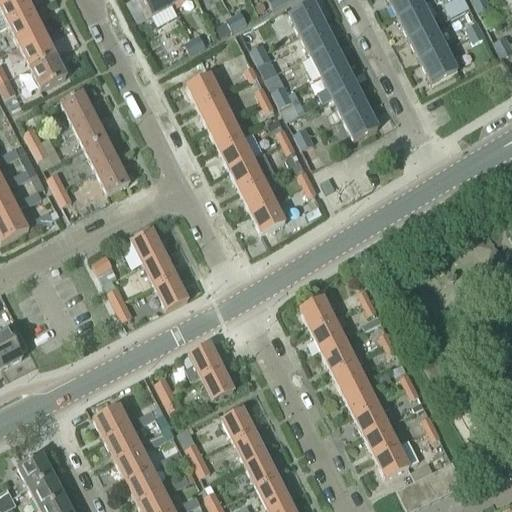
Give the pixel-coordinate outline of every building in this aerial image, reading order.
[(0,23),(5,33),(30,20),(20,0),(15,0),(0,7),(0,23)] [(137,0),(150,23),(171,12),(164,0),(137,0)] [(164,0),(171,12),(192,0),(191,0),(164,0)] [(271,15),(278,10),(272,0),(270,0),(265,3),(271,15)] [(272,0),(278,10),(297,0),(272,0)] [(396,23),(421,10),(416,0),(384,0),(396,23)] [(473,14),(486,8),(481,0),(469,6),(473,14)] [(428,6),(421,10),(396,23),(407,45),(433,32),(427,22),(434,18),(428,6)] [(310,8),(286,21),(297,42),(321,29),(310,8)] [(490,15),(486,8),(473,14),(477,22),(490,15)] [(237,34),(245,30),(238,17),(230,21),(237,34)] [(16,55),(41,42),(30,20),(5,33),(16,55)] [(230,39),(237,34),(230,21),(222,25),(230,39)] [(308,63),(332,51),(321,29),(297,42),(308,63)] [(468,43),(478,37),(474,29),(463,34),(468,43)] [(419,68),(444,55),(433,32),(407,45),(419,68)] [(482,44),(478,37),(468,43),(471,49),(482,44)] [(195,57),(203,52),(197,41),(189,46),(195,57)] [(27,77),(52,64),(41,42),(16,55),(27,77)] [(496,57),(507,52),(502,43),(492,49),(496,57)] [(188,61),(195,57),(189,46),(182,50),(188,61)] [(248,57),(252,65),(264,59),(260,51),(248,57)] [(332,51),(308,63),(319,84),(343,72),(332,51)] [(510,58),(507,52),(496,57),(500,64),(510,58)] [(430,91),(456,77),(444,55),(419,68),(430,91)] [(275,80),(273,76),(264,59),(252,65),(255,71),(255,72),(262,87),(275,80)] [(38,99),(63,86),(52,64),(27,77),(38,99)] [(247,88),(256,83),(250,72),(241,77),(247,88)] [(330,105),(354,93),(343,72),(319,84),(330,105)] [(274,108),(286,101),(275,80),(262,87),(269,100),(274,108)] [(207,82),(184,93),(195,115),(217,103),(207,82)] [(7,87),(0,90),(0,100),(2,105),(3,105),(12,100),(13,99),(7,87)] [(354,93),(330,105),(341,127),(365,114),(354,93)] [(253,97),(252,98),(258,109),(267,105),(261,94),(253,97)] [(70,134),(91,123),(79,100),(58,111),(70,134)] [(284,129),(296,123),(289,109),(290,108),(286,101),(274,108),(277,114),(284,129)] [(217,103),(195,115),(205,136),(228,124),(217,103)] [(267,105),(258,109),(263,120),(263,119),(271,115),(272,115),(267,105)] [(365,114),(341,127),(352,148),(376,135),(365,114)] [(82,156),(103,146),(91,123),(70,134),(82,156)] [(216,157),(239,145),(228,124),(205,136),(216,157)] [(29,154),(40,149),(31,134),(21,139),(29,154)] [(302,135),(291,141),(296,150),(307,145),(302,135)] [(282,136),(274,141),(279,152),(288,147),(282,136)] [(227,178),(250,167),(239,145),(216,157),(227,178)] [(307,145),(296,150),(299,156),(300,156),(310,151),(307,145)] [(93,179),(114,169),(103,146),(82,156),(93,179)] [(288,147),(279,152),(284,162),(285,161),(287,164),(283,166),(287,174),(298,169),(292,158),(292,157),(293,157),(288,147)] [(36,168),(46,162),(40,149),(29,154),(36,168)] [(0,162),(3,169),(17,162),(24,159),(20,151),(13,155),(13,154),(0,161),(0,162)] [(17,162),(24,176),(11,183),(15,191),(28,184),(35,180),(24,159),(17,162)] [(261,188),(254,176),(250,167),(227,178),(238,200),(261,188)] [(105,202),(126,192),(114,169),(93,179),(105,202)] [(302,178),(295,182),(301,194),(308,190),(302,178)] [(53,200),(63,195),(54,179),(45,185),(53,200)] [(272,209),(266,197),(274,193),(270,183),(261,188),(238,200),(249,221),(272,209)] [(305,204),(313,200),(308,190),(301,194),(305,204)] [(0,223),(14,216),(3,194),(0,195),(0,223)] [(59,213),(69,208),(63,195),(53,200),(59,213)] [(26,212),(39,205),(35,197),(21,204),(26,212)] [(272,209),(249,221),(259,242),(282,230),(272,209)] [(14,216),(0,223),(0,250),(25,238),(24,236),(20,227),(14,216)] [(46,219),(33,225),(37,233),(50,226),(46,219)] [(139,272),(160,261),(148,238),(127,248),(139,272)] [(151,295),(172,284),(160,261),(139,272),(151,295)] [(104,276),(110,273),(104,263),(89,271),(100,292),(110,287),(104,276)] [(511,272),(507,275),(511,283),(511,350),(502,356),(500,354),(499,354),(511,376),(511,272)] [(163,318),(184,307),(172,284),(151,295),(163,318)] [(112,315),(122,310),(110,287),(100,292),(112,315)] [(361,310),(368,307),(363,296),(356,300),(361,310)] [(335,313),(327,317),(321,305),(297,316),(308,338),(339,322),(335,313)] [(366,321),(374,317),(368,307),(361,310),(366,321)] [(120,328),(129,323),(122,310),(112,315),(120,328)] [(319,359),(342,347),(336,334),(343,330),(339,322),(308,338),(319,359)] [(5,336),(0,338),(0,374),(20,364),(17,359),(25,355),(17,338),(9,343),(5,336)] [(381,353),(390,349),(384,338),(376,343),(381,353)] [(357,354),(348,359),(342,347),(319,359),(330,380),(353,368),(362,363),(357,354)] [(386,364),(395,360),(390,349),(381,353),(386,364)] [(197,385),(218,374),(206,351),(185,361),(191,372),(183,377),(188,388),(195,384),(194,382),(195,381),(197,385)] [(341,401),(364,389),(353,368),(330,380),(341,401)] [(230,398),(218,374),(197,385),(209,409),(230,398)] [(402,395),(411,391),(406,380),(397,385),(402,395)] [(160,404),(169,399),(162,385),(152,389),(160,404)] [(375,411),(374,409),(364,389),(341,401),(352,422),(375,411)] [(408,406),(417,401),(411,391),(402,395),(408,406)] [(177,414),(169,399),(160,404),(167,419),(177,414)] [(386,432),(379,418),(388,414),(383,404),(374,409),(375,411),(352,422),(362,444),(386,432)] [(412,418),(422,413),(419,408),(409,412),(412,418)] [(101,448),(128,434),(117,413),(90,427),(101,448)] [(240,416),(219,427),(231,450),(252,439),(240,416)] [(150,418),(136,424),(140,432),(151,426),(153,425),(153,424),(152,422),(150,418)] [(161,420),(153,424),(153,425),(157,433),(165,429),(161,420)] [(427,422),(420,426),(425,437),(432,433),(427,422)] [(373,465),(396,453),(386,432),(362,444),(373,465)] [(431,447),(438,444),(432,433),(425,437),(431,447)] [(112,470),(139,456),(128,434),(101,448),(112,470)] [(160,438),(147,445),(151,453),(164,446),(160,438)] [(242,473),(263,462),(252,439),(231,450),(242,473)] [(190,470),(201,464),(194,450),(182,456),(190,470)] [(396,453),(373,465),(384,486),(407,474),(396,453)] [(123,492),(150,478),(139,456),(112,470),(123,492)] [(171,460),(158,467),(162,475),(175,467),(171,460)] [(25,495),(50,482),(39,461),(14,474),(21,486),(13,490),(18,499),(26,495),(25,495)] [(254,496),(275,485),(263,462),(242,473),(254,496)] [(201,464),(190,470),(197,484),(208,478),(201,464)] [(414,489),(418,487),(429,482),(432,480),(426,469),(408,478),(414,489)] [(440,476),(451,498),(462,493),(451,470),(440,476)] [(440,504),(451,498),(440,476),(432,480),(429,482),(440,504)] [(133,511),(136,511),(161,499),(150,478),(123,492),(133,511)] [(173,496),(187,489),(183,481),(169,488),(173,496)] [(50,482),(25,495),(26,495),(34,511),(45,511),(61,504),(50,482)] [(429,510),(440,504),(429,482),(418,487),(429,510)] [(262,511),(278,511),(287,508),(275,485),(254,496),(262,511)] [(416,511),(424,511),(429,510),(418,487),(414,489),(406,493),(416,511)] [(401,511),(416,511),(406,493),(395,499),(401,511)] [(0,508),(9,503),(5,495),(0,497),(0,508)] [(205,511),(219,511),(212,498),(201,503),(205,511)] [(167,511),(161,499),(136,511),(167,511)] [(194,511),(198,510),(194,502),(180,509),(181,511),(194,511)] [(9,503),(0,508),(0,511),(11,511),(13,511),(9,503)]
